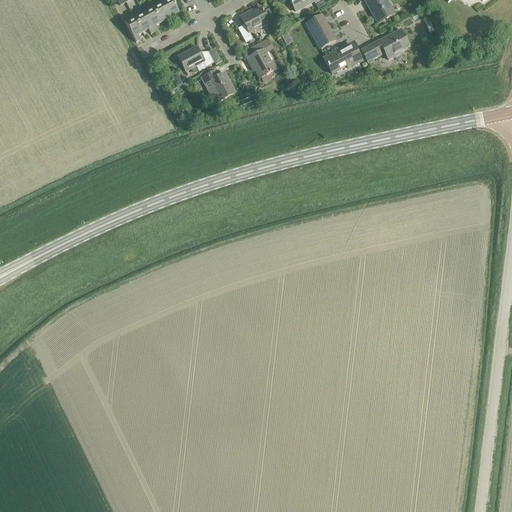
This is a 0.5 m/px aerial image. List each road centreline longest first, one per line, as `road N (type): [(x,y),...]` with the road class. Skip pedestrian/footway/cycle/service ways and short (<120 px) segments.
road 1 (secondary): [(0,277),(177,194),(245,172),(511,112)]
road 2 (unclassified): [(479,511),(511,243)]
